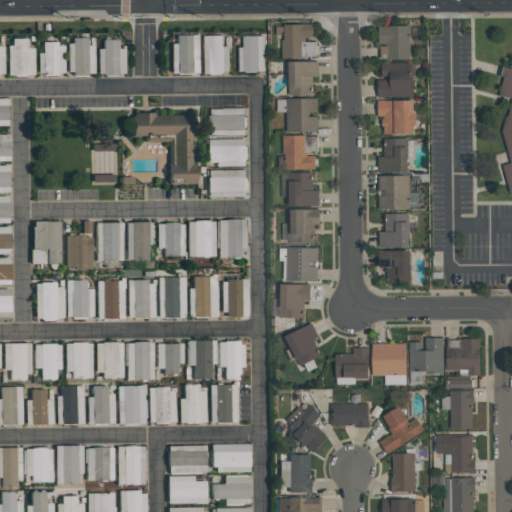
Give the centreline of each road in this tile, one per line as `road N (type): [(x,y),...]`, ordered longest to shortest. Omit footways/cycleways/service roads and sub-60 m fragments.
road 1 (residential): [(350,0),(349,310)]
road 2 (secondary): [(144,2),(350,0)]
road 3 (residential): [(498,311),(501,511)]
road 4 (residential): [(349,310),(511,311)]
